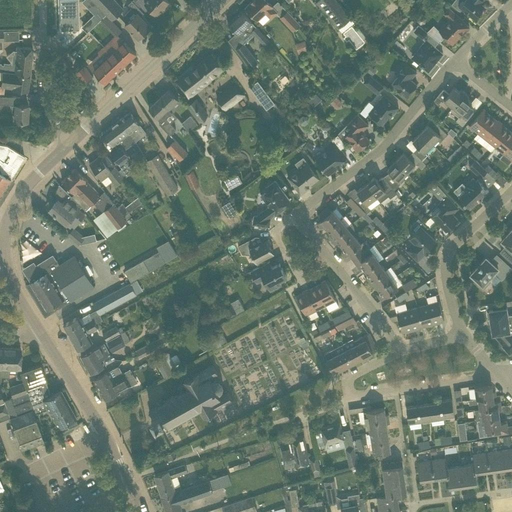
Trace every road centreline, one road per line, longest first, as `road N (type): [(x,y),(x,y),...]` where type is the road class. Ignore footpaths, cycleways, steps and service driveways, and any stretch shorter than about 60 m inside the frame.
road 1 (residential): [(297,217),(376,151),(455,61)]
road 2 (tertiary): [(144,511),(39,329)]
road 3 (tertiary): [(70,141),(225,0)]
road 4 (residential): [(464,333),(444,281),(447,254),(511,190)]
road 5 (unclassified): [(42,0),(44,103),(70,141)]
road 6 (residential): [(350,397),(495,370)]
